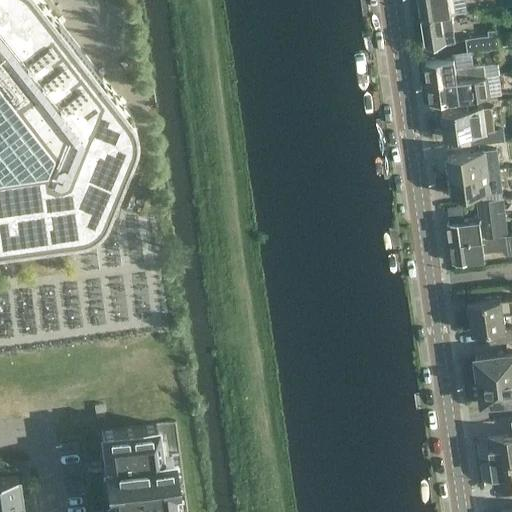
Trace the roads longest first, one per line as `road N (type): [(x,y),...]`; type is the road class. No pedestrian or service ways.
road 1 (tertiary): [(461,511),(390,0)]
road 2 (residential): [(51,511),(41,433),(0,438)]
